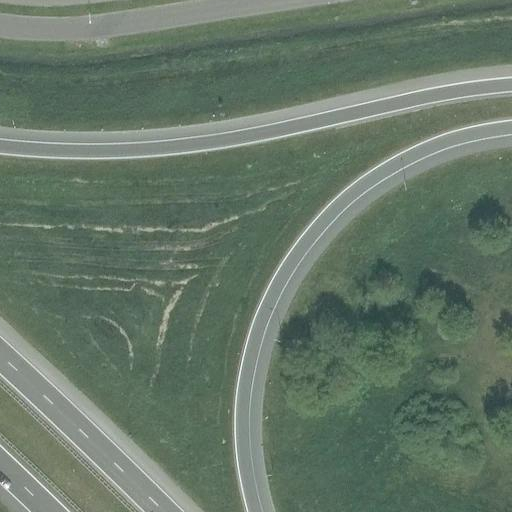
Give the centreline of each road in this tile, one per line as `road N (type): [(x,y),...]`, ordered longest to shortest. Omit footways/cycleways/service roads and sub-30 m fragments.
road 1 (trunk): [(256,511),(244,447),(251,352),(302,248),(339,206),(387,172),(436,145),(511,129)]
road 2 (trunk): [(511,86),(188,146),(0,147)]
road 3 (tertiary): [(272,0),(69,30),(0,27)]
road 4 (trunk): [(162,511),(0,355)]
